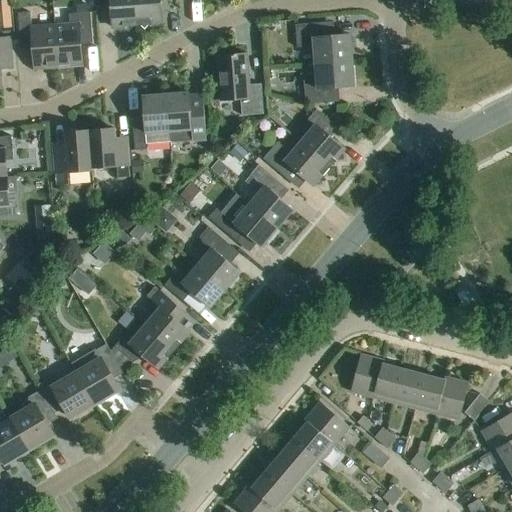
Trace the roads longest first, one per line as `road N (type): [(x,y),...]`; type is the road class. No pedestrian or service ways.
road 1 (residential): [(0,119),(43,113),(248,11),(392,1)]
road 2 (tertiary): [(174,447),(439,147)]
road 3 (residential): [(210,478),(331,337),(352,323),(401,327),(511,358)]
road 4 (residential): [(174,447),(138,419),(105,456),(10,511)]
road 5 (residential): [(392,1),(403,93),(439,147)]
